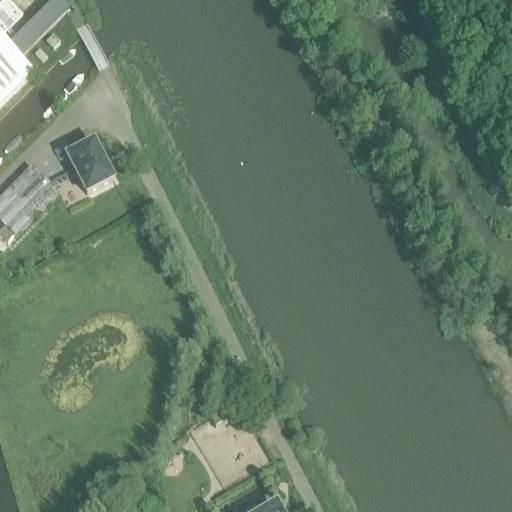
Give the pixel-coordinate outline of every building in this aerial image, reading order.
[(0,0),(0,107),(29,78),(15,65),(65,16),(56,0),(4,53),(0,49),(0,0)] [(5,3),(0,8),(0,38),(20,18),(5,3)] [(53,39),(46,46),(53,53),(60,46),(53,39)] [(113,184),(93,146),(67,160),(87,198),(113,184)] [(32,170),(0,202),(0,226),(15,241),(59,197),(32,170)] [(5,232),(0,237),(0,239),(7,247),(14,241),(5,232)] [(230,406),(209,419),(215,430),(237,417),(230,406)]
